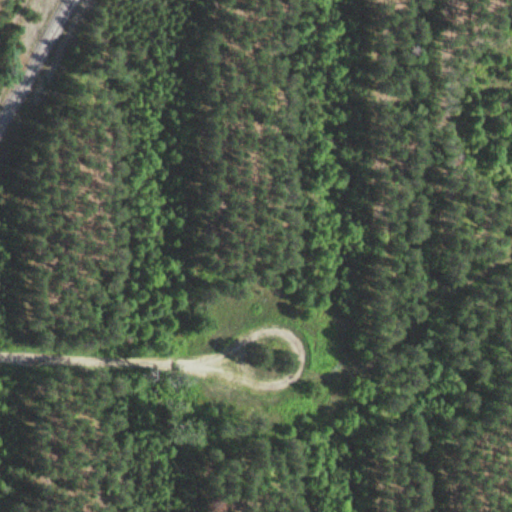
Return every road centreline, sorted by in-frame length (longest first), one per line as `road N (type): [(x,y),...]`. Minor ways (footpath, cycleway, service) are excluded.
road 1 (track): [(511,252),(354,367),(317,379),(225,367)]
road 2 (residential): [(225,367),(0,354)]
